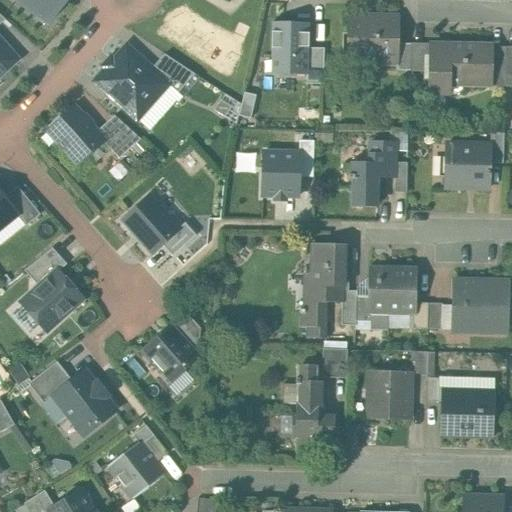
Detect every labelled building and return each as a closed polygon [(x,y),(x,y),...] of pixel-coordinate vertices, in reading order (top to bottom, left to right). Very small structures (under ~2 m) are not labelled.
[(18,0),(11,10),(46,37),(70,6),(62,0),(18,0)] [(398,17),(347,17),(347,58),(376,58),(376,64),(397,64),(397,44),(398,17)] [(269,76),(308,76),(308,23),(269,22),(269,76)] [(0,81),(21,62),(0,39),(0,81)] [(410,44),(397,44),(397,64),(397,71),(409,71),(410,46),(410,44)] [(490,46),(431,44),(431,47),(431,55),(429,55),(429,56),(428,95),(449,95),(449,84),(489,85),(489,87),(491,87),(491,62),(489,62),(490,47),(490,46)] [(89,80),(136,130),(173,94),(152,72),(126,45),(89,80)] [(431,47),(410,46),(409,71),(409,72),(424,73),(425,56),(429,56),(429,55),(431,55),(431,47)] [(506,48),(490,47),(489,62),(491,62),(491,87),(505,87),(506,48)] [(167,58),(152,72),(173,94),(188,80),(167,58)] [(240,115),(251,118),(257,96),(245,93),(240,115)] [(44,135),(78,171),(108,142),(100,133),(74,107),(44,135)] [(115,119),(100,133),(108,142),(125,160),(140,145),(115,119)] [(504,134),(490,134),(490,146),(490,163),(503,164),(504,134)] [(368,143),(368,167),(352,167),(352,169),(350,169),(350,176),(348,176),(348,180),(352,180),(352,207),(376,207),(377,169),(395,169),(395,164),(395,143),(368,143)] [(490,146),(446,145),(445,187),(489,188),(490,163),(490,146)] [(262,196),(296,196),(296,154),(262,154),(262,196)] [(395,164),(395,169),(395,177),(392,177),(392,188),(406,189),(407,165),(395,164)] [(15,191),(2,202),(18,221),(24,229),(37,218),(15,191)] [(119,225),(155,263),(168,251),(186,234),(150,196),(119,225)] [(0,235),(18,221),(2,202),(0,199),(0,235)] [(196,245),(186,234),(168,251),(178,262),(196,245)] [(344,246),(311,245),(310,291),(303,291),(303,309),(300,309),(300,326),(306,326),(306,337),(324,337),(325,301),(341,302),(343,302),(343,295),(344,246)] [(26,275),(39,290),(56,275),(66,267),(52,252),(26,275)] [(416,268),(368,267),(367,295),(367,314),(372,314),(412,316),(415,316),(415,303),(416,268)] [(19,308),(45,338),(83,305),(56,275),(39,290),(19,308)] [(479,280),(466,279),(466,282),(452,281),(451,334),(507,335),(508,283),(479,282),(479,280)] [(356,295),(343,295),(343,302),(341,302),(340,325),(355,325),(355,322),(356,295)] [(367,295),(356,295),(355,322),(372,322),(372,314),(367,314),(367,295)] [(428,304),(415,303),(415,316),(412,316),(412,329),(427,329),(428,304)] [(441,304),(428,304),(427,329),(441,330),(441,304)] [(199,345),(200,329),(187,315),(173,328),(193,350),(199,345)] [(158,336),(142,349),(171,383),(187,369),(186,367),(198,356),(193,350),(173,328),(172,326),(159,337),(158,336)] [(335,350),(323,350),(322,376),(334,376),(335,350)] [(347,351),(335,350),(334,376),(346,376),(347,351)] [(427,352),(414,352),(413,374),(426,374),(427,352)] [(52,397),(72,382),(57,362),(28,384),(43,403),(52,397)] [(316,367),(298,366),(297,379),(296,379),(295,384),(283,384),(282,405),(297,405),(296,415),(297,415),(321,416),(321,383),(316,383),(316,367)] [(52,397),(83,436),(116,411),(105,397),(107,395),(97,383),(95,385),(85,371),(72,382),(52,397)] [(410,373),(368,372),(366,418),(408,420),(410,373)] [(438,378),(426,378),(425,402),(437,402),(438,378)] [(493,393),(441,392),(440,436),(492,437),(493,393)] [(0,405),(0,432),(12,425),(1,405),(0,405)] [(321,416),(297,415),(296,415),(293,415),(292,439),(296,439),(296,453),(314,454),(314,439),(333,440),(333,416),(321,416)] [(135,440),(140,447),(156,467),(167,458),(146,431),(135,440)] [(129,506),(165,478),(156,467),(140,447),(104,476),(129,506)] [(218,454),(202,453),(201,463),(217,464),(218,454)] [(47,510),(48,511),(93,511),(84,492),(47,510)] [(501,511),(502,496),(461,495),(460,511),(501,511)]
